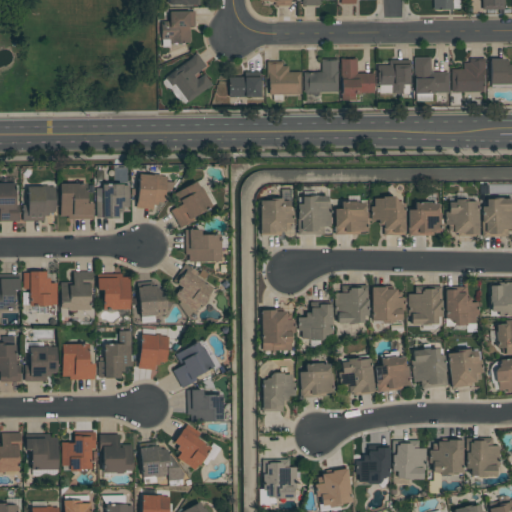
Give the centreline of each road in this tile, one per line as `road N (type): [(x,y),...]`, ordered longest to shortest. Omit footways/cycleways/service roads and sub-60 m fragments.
road 1 (secondary): [(0,139),(490,134)]
road 2 (residential): [(236,35),(511,32)]
road 3 (residential): [(291,264),(511,264)]
road 4 (residential): [(511,410),(321,429)]
road 5 (residential): [(0,410),(148,408)]
road 6 (residential): [(0,250),(146,247)]
